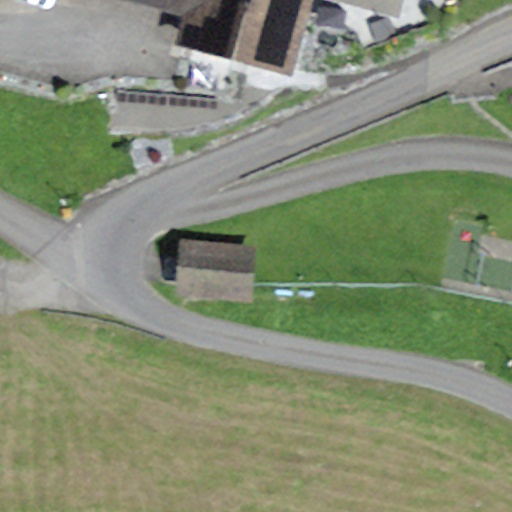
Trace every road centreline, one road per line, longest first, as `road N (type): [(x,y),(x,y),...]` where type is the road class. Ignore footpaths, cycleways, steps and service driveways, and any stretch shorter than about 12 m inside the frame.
road 1 (residential): [(119,260),(130,227),(166,193),(511,37)]
road 2 (residential): [(511,402),(437,376),(171,324),(135,301),(119,260)]
road 3 (residential): [(119,260),(0,204)]
